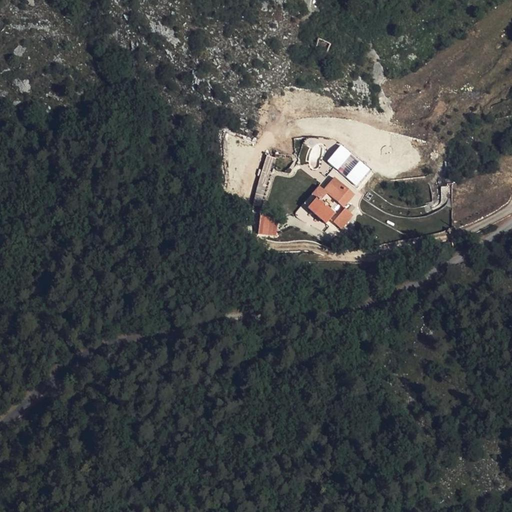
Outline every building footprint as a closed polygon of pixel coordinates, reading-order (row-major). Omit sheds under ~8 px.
[(324,41),(318,52),(330,58),(336,47),(324,41)] [(263,204),(276,157),(267,155),(254,201),(263,204)] [(367,183),(339,157),(331,165),(358,192),(367,183)] [(320,199),(316,196),(307,205),(324,222),(333,213),(330,210),(336,204),(342,209),(331,220),(339,228),(351,215),(343,207),(354,197),(336,179),(324,191),(326,193),(320,199)] [(320,199),(326,193),(324,191),(318,185),(312,192),(316,196),(320,199)] [(267,217),(258,218),(260,230),(268,230),(267,217)]
